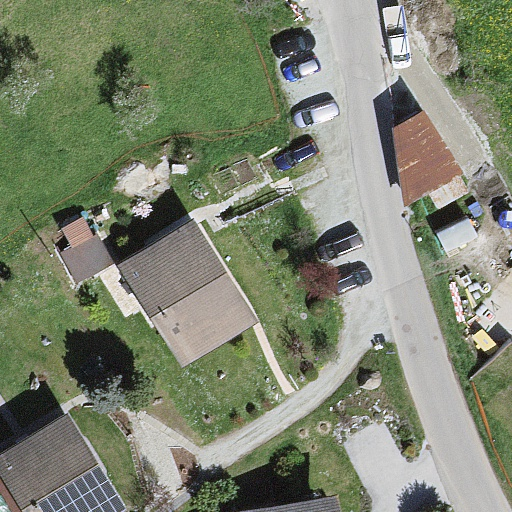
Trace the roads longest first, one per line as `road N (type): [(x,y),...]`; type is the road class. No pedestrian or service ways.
road 1 (unclassified): [(363,41),(381,210),(437,400),(484,511)]
road 2 (residential): [(363,41),(384,43),(425,81),(511,230)]
